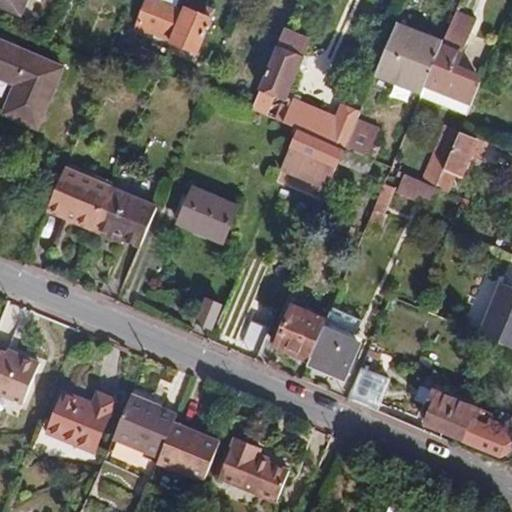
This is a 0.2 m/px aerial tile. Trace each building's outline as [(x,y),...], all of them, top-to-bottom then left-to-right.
[(0,0),(0,6),(21,15),(26,0),(0,0)] [(171,42),(196,53),(211,19),(204,16),(187,8),(184,14),(152,0),(148,0),(135,29),(146,35),(148,30),(172,40),(171,42)] [(204,16),(211,19),(214,11),(207,8),(204,16)] [(443,43),(424,88),(470,107),(480,82),(454,71),(477,19),(457,11),(443,43)] [(424,88),(443,43),(397,23),(375,75),(421,95),(424,88)] [(286,29),(252,109),(267,115),(275,97),(286,101),(311,40),(286,29)] [(118,39),(114,51),(139,62),(162,71),(166,60),(118,39)] [(5,115),(38,129),(63,69),(0,42),(0,77),(18,85),(5,115)] [(107,66),(133,76),(139,62),(114,51),(107,66)] [(191,83),(206,90),(210,79),(196,73),(191,83)] [(470,107),(424,88),(421,95),(420,96),(466,116),(470,107)] [(298,128),(315,136),(323,116),(290,102),(288,106),(281,103),(274,119),(298,128)] [(344,148),(374,160),(375,162),(382,147),(373,144),(380,128),(356,118),(359,111),(340,103),(324,140),(344,148)] [(439,138),(454,144),(459,132),(444,127),(439,138)] [(344,148),(324,140),(315,136),(298,128),(281,169),(327,188),(337,163),(344,148)] [(425,173),(422,181),(405,174),(397,193),(428,206),(436,187),(449,192),(457,175),(461,177),(470,156),(477,159),(484,142),(459,132),(454,144),(439,138),(425,173)] [(367,176),(374,160),(344,148),(337,163),(367,176)] [(400,163),(397,171),(405,174),(422,181),(425,173),(400,163)] [(64,167),(46,210),(92,229),(92,228),(110,186),(64,167)] [(393,187),(383,183),(373,208),(382,212),(393,187)] [(110,186),(92,228),(138,248),(156,206),(110,186)] [(178,224),(223,244),(238,207),(193,188),(178,224)] [(382,212),(373,208),(364,229),(377,234),(386,213),(382,212)] [(511,254),(478,334),(511,349),(511,254)] [(205,298),(195,323),(212,330),(222,306),(205,298)] [(245,347),(264,352),(274,308),(255,304),(245,347)] [(322,327),(325,319),(293,306),(275,347),(307,361),(322,327)] [(322,327),(351,339),(357,325),(328,313),(325,319),(322,327)] [(322,327),(307,361),(346,378),(361,343),(351,339),(322,327)] [(368,347),(358,370),(381,380),(391,357),(368,347)] [(358,370),(346,398),(374,409),(385,382),(358,370)] [(30,382),(0,372),(0,405),(23,413),(33,383),(30,382)] [(438,393),(425,423),(441,431),(455,400),(438,393)] [(63,394),(47,433),(93,452),(114,402),(98,395),(93,406),(63,394)] [(174,424),(178,415),(132,396),(114,439),(160,459),(174,424)] [(455,400),(441,431),(459,438),(464,426),(471,429),(479,411),(455,400)] [(23,413),(0,405),(0,415),(20,422),(23,413)] [(204,483),(220,443),(174,424),(160,459),(158,463),(204,483)] [(217,479),(276,502),(289,471),(258,458),(262,450),(234,439),(217,479)]
